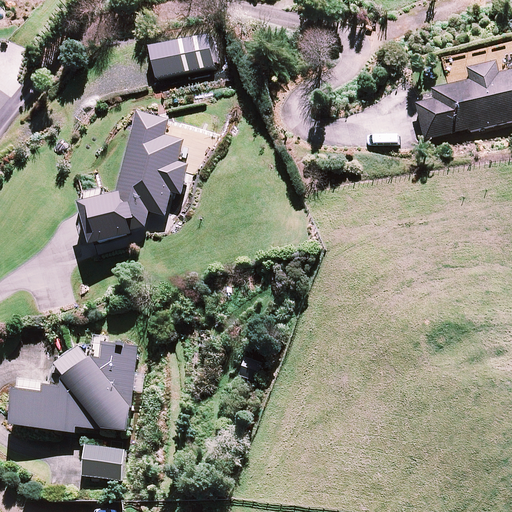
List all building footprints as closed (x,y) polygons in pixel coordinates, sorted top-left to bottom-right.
[(151,51),(157,82),(217,70),(211,39),(151,51)] [(417,106),(425,141),(469,131),(469,133),(511,123),(511,72),(501,75),(498,64),(468,71),(471,82),(432,91),(435,101),(417,106)] [(171,123),(140,115),(118,198),(81,208),(92,250),(135,238),(133,234),(147,230),(151,215),(166,219),(173,194),(182,197),(190,167),(181,164),(186,143),(167,138),(171,123)] [(18,394),(14,429),(77,436),(78,431),(131,436),(140,350),(104,346),(103,362),(94,361),(65,385),(65,392),(48,390),(47,397),(18,394)] [(262,364),(246,359),(241,377),(257,382),(262,364)] [(87,447),(84,478),(122,482),(126,451),(87,447)]
